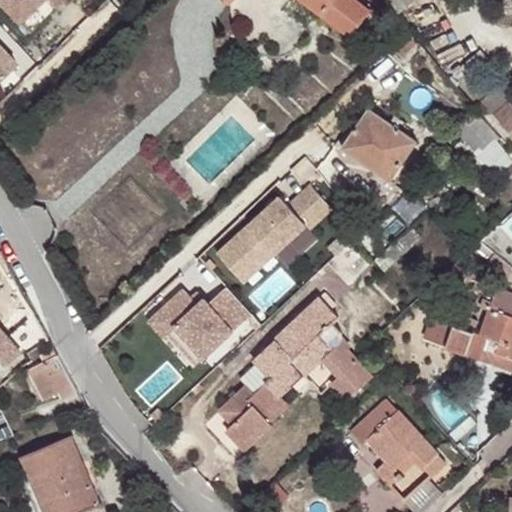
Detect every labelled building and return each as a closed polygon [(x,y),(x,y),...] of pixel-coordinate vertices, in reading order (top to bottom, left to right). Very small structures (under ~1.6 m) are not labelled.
[(0,0),(21,22),(43,0),(52,0),(58,5),(63,0),(0,0)] [(52,0),(43,0),(21,22),(32,32),(58,5),(52,0)] [(231,0),(305,0),(350,36),(370,11),(363,5),(356,0),(228,0),(230,1),(231,0)] [(0,79),(18,61),(0,43),(0,79)] [(453,69),(461,79),(489,56),(480,47),(453,69)] [(511,104),(496,87),(480,101),(511,135),(511,104)] [(501,137),(475,107),(454,125),(479,154),(482,153),(498,141),(501,137)] [(392,177),(405,159),(417,142),(369,110),(342,148),(368,167),(371,162),(392,177)] [(411,163),(405,159),(392,177),(389,181),(395,184),(411,163)] [(389,181),(392,177),(371,162),(368,167),(389,181)] [(279,194),(216,252),(241,280),(304,222),(308,225),(329,205),(309,183),(287,203),(279,194)] [(374,257),(378,262),(384,256),(386,259),(415,232),(410,226),(390,243),(374,257)] [(336,252),(351,239),(343,231),(329,244),(336,252)] [(373,262),(371,260),(356,245),(352,241),(330,262),(350,284),(373,262)] [(15,292),(7,280),(0,285),(0,292),(4,299),(15,292)] [(250,312),(225,284),(207,302),(203,298),(195,304),(189,296),(181,289),(152,316),(167,332),(174,326),(202,356),(250,312)] [(511,292),(498,287),(492,308),(511,315),(511,292)] [(189,296),(195,304),(203,298),(196,290),(189,296)] [(252,358),(256,362),(239,378),(245,384),(218,409),(231,423),(225,429),(244,449),(272,423),(269,421),(287,404),(279,396),(323,358),(338,376),(331,382),(345,399),(372,376),(340,340),(342,336),(342,328),(333,320),(339,314),(320,293),(252,358)] [(511,315),(492,308),(490,307),(481,333),(475,331),(470,345),(466,345),(463,346),(461,347),(458,351),(459,358),(463,362),(488,371),(502,376),(511,378),(511,315)] [(163,336),(167,332),(152,316),(148,320),(163,336)] [(470,345),(475,331),(431,317),(424,339),(458,351),(461,347),(463,346),(466,345),(470,345)] [(202,356),(174,326),(167,332),(196,362),(202,356)] [(0,363),(2,366),(17,353),(3,335),(0,338),(0,363)] [(43,353),(47,361),(31,370),(46,399),(60,393),(63,398),(77,391),(53,347),(43,353)] [(375,470),(388,485),(413,461),(427,474),(442,461),(384,399),(348,430),(359,442),(365,437),(386,460),(375,470)] [(42,511),(75,511),(98,503),(97,501),(95,502),(70,439),(72,438),(71,436),(16,456),(17,459),(19,458),(26,475),(26,478),(28,476),(42,511)] [(413,461),(388,485),(400,500),(427,474),(413,461)] [(38,507),(39,511),(42,511),(28,476),(26,478),(38,507)] [(271,511),(288,497),(275,482),(259,498),(271,511)]
